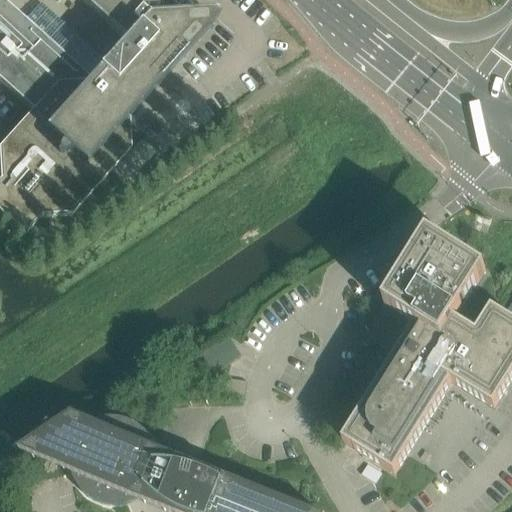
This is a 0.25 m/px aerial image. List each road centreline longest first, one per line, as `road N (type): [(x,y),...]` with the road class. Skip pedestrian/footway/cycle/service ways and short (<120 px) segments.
road 1 (unclassified): [(352,511),(302,420),(332,338),(331,285),(443,208),(498,146)]
road 2 (secondary): [(317,0),(498,146)]
road 3 (unclassified): [(163,121),(259,22),(231,0)]
road 4 (motorway): [(511,10),(464,34),(387,0)]
road 5 (secondary): [(481,80),(380,0)]
